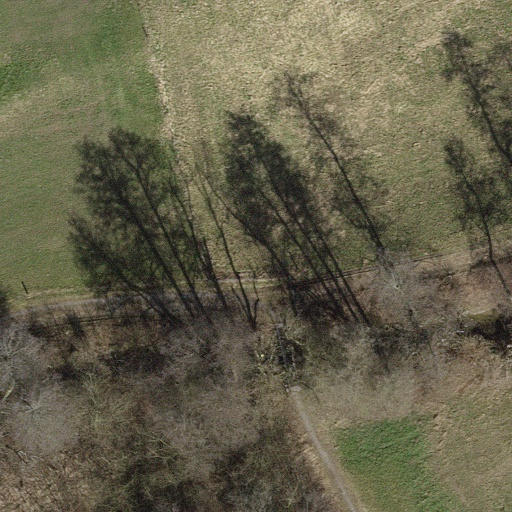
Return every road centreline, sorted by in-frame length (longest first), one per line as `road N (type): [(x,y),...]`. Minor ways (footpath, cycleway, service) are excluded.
road 1 (track): [(276,297),(57,315),(0,328)]
road 2 (track): [(511,252),(276,297)]
road 3 (track): [(294,386),(353,511)]
